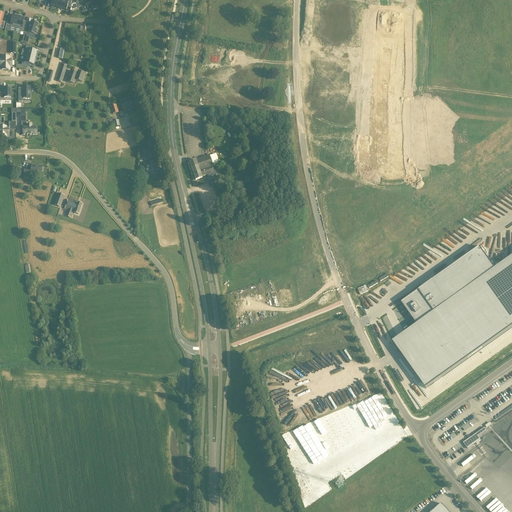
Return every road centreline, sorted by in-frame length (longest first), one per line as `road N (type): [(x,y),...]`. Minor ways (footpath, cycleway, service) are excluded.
road 1 (unclassified): [(415,431),(375,367),(319,225),(301,134),(297,0)]
road 2 (unclassified): [(189,347),(177,333),(162,269),(76,169),(52,154),(0,151)]
road 3 (secondary): [(186,206),(170,110),(184,0)]
road 4 (unknown): [(344,298),(511,230)]
road 5 (secondary): [(216,511),(219,346)]
road 6 (unclassified): [(189,511),(189,347)]
road 7 (secondary): [(208,351),(210,511)]
road 8 (secondary): [(219,346),(206,260),(186,206)]
road 9 (secondary): [(186,206),(208,344)]
